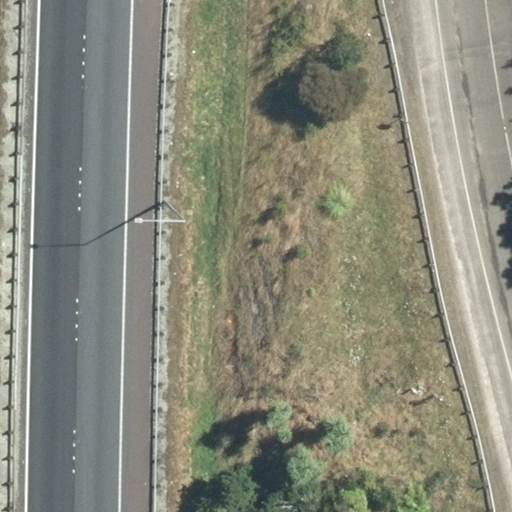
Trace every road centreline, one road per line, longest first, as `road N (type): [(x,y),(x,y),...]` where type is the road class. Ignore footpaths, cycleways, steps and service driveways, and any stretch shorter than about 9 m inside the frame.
road 1 (motorway): [(90,0),(73,511)]
road 2 (secondary): [(511,152),(484,0)]
